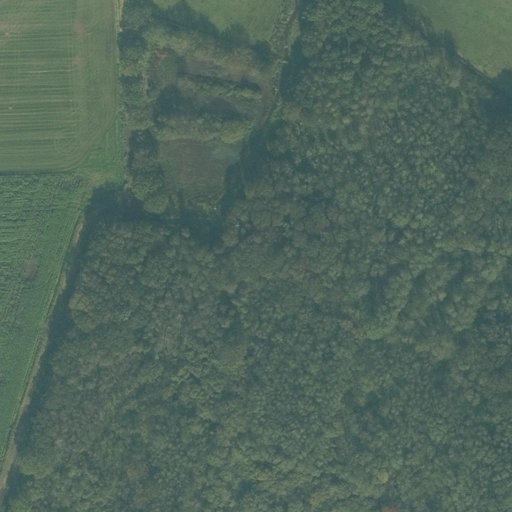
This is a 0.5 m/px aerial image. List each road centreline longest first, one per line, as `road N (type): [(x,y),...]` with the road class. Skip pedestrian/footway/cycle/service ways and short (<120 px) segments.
road 1 (track): [(128,21),(132,197),(85,225),(0,490)]
road 2 (track): [(53,326),(137,324),(141,254),(178,227)]
